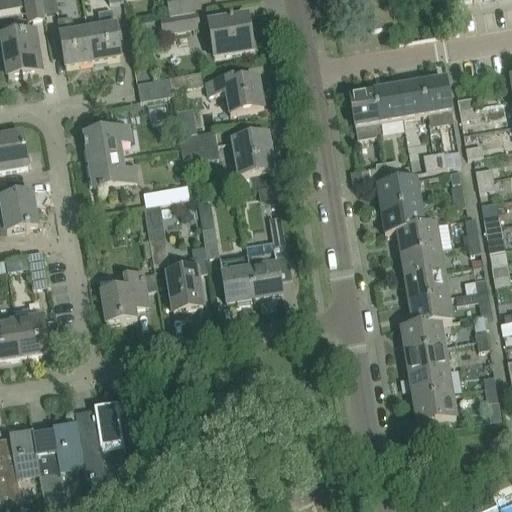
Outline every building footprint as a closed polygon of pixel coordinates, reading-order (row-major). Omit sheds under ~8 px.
[(0,0),(0,15),(21,12),(18,0),(0,0)] [(44,19),(40,0),(24,0),(29,25),(44,22),(44,19)] [(40,0),(44,19),(58,17),(55,0),(40,0)] [(165,0),(169,22),(194,18),(190,0),(165,0)] [(364,0),(370,35),(397,31),(391,0),(364,0)] [(478,5),(477,0),(456,0),(458,8),(478,5)] [(98,17),(101,32),(87,35),(92,68),(121,63),(113,15),(98,17)] [(196,17),(194,18),(169,22),(159,24),(162,39),(199,33),(196,17)] [(248,21),(207,28),(213,63),(253,56),(248,21)] [(92,68),(87,35),(74,37),(71,22),(57,24),(66,73),(92,68)] [(35,36),(1,42),(8,83),(42,78),(35,36)] [(202,89),(200,77),(169,83),(171,94),(202,89)] [(240,83),(205,89),(207,103),(224,100),(228,122),(264,115),(261,100),(271,98),(269,88),(259,90),(258,85),(240,88),(240,83)] [(137,89),(140,107),(171,102),(168,84),(137,89)] [(451,116),(446,84),(420,88),(425,120),(451,116)] [(425,120),(420,88),(396,92),(401,124),(425,120)] [(401,124),(396,92),(372,96),(378,128),(379,128),(401,124)] [(378,128),(372,96),(349,100),(357,146),(382,141),(379,128),(378,128)] [(456,105),(458,115),(474,112),(473,102),(456,105)] [(476,123),(474,112),(458,115),(460,126),(476,123)] [(118,148),(130,146),(128,132),(85,140),(86,148),(84,149),(85,153),(87,153),(89,167),(120,162),(118,148)] [(177,142),(180,158),(215,152),(213,136),(177,142)] [(0,142),(0,177),(28,172),(22,139),(0,142)] [(268,139),(231,146),(238,183),(274,177),(268,139)] [(482,161),(480,150),(464,153),(466,164),(482,161)] [(443,156),(432,158),(434,175),(446,173),(443,156)] [(434,175),(432,158),(422,160),(425,176),(434,175)] [(122,177),(120,162),(89,167),(94,195),(99,194),(100,196),(105,195),(104,193),(136,188),(134,175),(122,177)] [(396,164),(384,166),(386,183),(398,180),(396,164)] [(386,183),(384,166),(375,167),(378,184),(386,183)] [(475,177),(477,187),(492,184),(490,174),(475,177)] [(362,176),(357,176),(350,177),(352,189),(364,187),(362,176)] [(493,194),(492,184),(477,187),(478,197),(493,194)] [(419,209),(415,185),(376,191),(380,216),(419,209)] [(188,205),(186,191),(143,199),(145,213),(188,205)] [(451,192),(452,203),(463,201),(461,191),(451,192)] [(0,217),(2,217),(5,237),(26,233),(26,234),(30,233),(30,232),(37,231),(32,198),(0,203),(0,217)] [(465,212),(463,201),(452,203),(454,213),(465,212)] [(274,253),(286,251),(281,222),(280,222),(278,209),(268,211),(271,224),(269,224),(273,248),(274,253)] [(423,232),(419,209),(380,216),(384,240),(397,238),(397,237),(423,232)] [(483,224),(484,233),(500,231),(498,221),(483,224)] [(474,223),(467,224),(464,225),(466,240),(467,240),(469,250),(479,248),(474,223)] [(435,230),(423,232),(397,237),(397,238),(401,261),(440,255),(435,230)] [(500,231),(484,233),(486,244),(502,242),(500,231)] [(215,233),(203,235),(207,263),(219,261),(215,233)] [(164,242),(148,245),(153,272),(169,269),(164,242)] [(282,300),(275,256),(274,253),(273,248),(245,253),(247,261),(254,305),(282,300)] [(480,259),(479,248),(469,250),(470,261),(480,259)] [(511,249),(502,251),(504,264),(511,262),(511,249)] [(444,279),(440,255),(401,261),(405,285),(444,279)] [(48,292),(43,257),(27,260),(33,295),(48,292)] [(254,305),(247,261),(219,266),(227,309),(254,305)] [(491,272),(492,281),(508,279),(506,269),(491,272)] [(472,273),(476,298),(487,296),(485,285),(483,271),(472,273)] [(203,313),(196,274),(167,279),(173,318),(203,313)] [(115,283),(99,286),(101,298),(107,330),(136,324),(134,314),(148,312),(146,297),(143,279),(115,283)] [(448,302),(444,279),(405,285),(409,308),(448,302)] [(509,289),(508,279),(492,281),(494,292),(509,289)] [(488,307),(487,296),(476,298),(478,309),(488,307)] [(452,327),(448,302),(409,308),(413,332),(440,328),(440,329),(452,327)] [(27,326),(16,328),(22,363),(48,359),(40,316),(30,317),(27,326)] [(465,337),(486,328),(481,316),(460,325),(465,337)] [(0,366),(22,363),(16,328),(6,329),(0,324),(0,366)] [(444,352),(440,329),(440,328),(413,332),(400,334),(404,358),(444,352)] [(475,336),(477,346),(487,345),(486,334),(475,336)] [(489,355),(487,345),(477,346),(478,357),(489,355)] [(448,375),(444,352),(404,358),(408,382),(448,375)] [(452,399),(448,375),(408,382),(412,406),(452,399)] [(483,384),(485,394),(495,392),(494,382),(483,384)] [(508,384),(495,387),(499,402),(511,399),(508,384)] [(498,407),(495,392),(485,394),(487,409),(498,407)] [(456,424),(452,399),(412,406),(417,431),(456,424)] [(93,409),(96,429),(92,430),(89,427),(77,429),(76,425),(75,425),(76,433),(82,469),(89,511),(94,511),(110,506),(101,452),(124,448),(124,447),(144,444),(138,409),(118,413),(117,405),(116,405),(117,413),(95,416),(94,409),(93,409)] [(82,469),(76,433),(54,437),(53,429),(52,429),(55,449),(50,450),(50,455),(37,457),(39,476),(44,511),(66,511),(61,472),(82,469)] [(4,455),(0,455),(0,511),(22,511),(17,479),(39,476),(37,457),(32,432),(31,432),(33,440),(11,444),(9,436),(8,436),(12,457),(7,457),(4,455)] [(349,511),(341,494),(327,501),(331,511),(349,511)]
